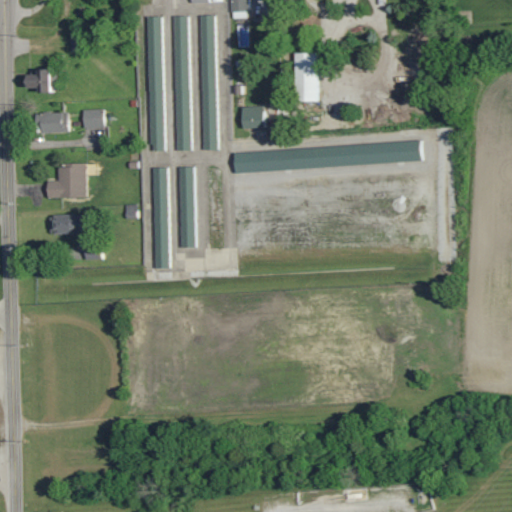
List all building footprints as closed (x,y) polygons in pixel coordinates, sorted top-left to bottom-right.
[(248,0),(230,0),(231,11),(248,11),(248,0)] [(218,150),(216,15),(201,16),(203,150),(218,150)] [(176,151),(192,150),(190,16),(174,16),(176,151)] [(166,151),(163,17),(148,17),(150,151),(166,151)] [(317,53),(295,53),(296,102),(318,101),(317,53)] [(26,88),(37,88),(37,93),(51,93),(50,69),(36,70),(36,75),(26,75),(26,88)] [(242,128),(265,128),(264,107),(241,108),(242,128)] [(84,128),(105,127),(105,110),(84,110),(84,128)] [(69,112),(41,113),(41,133),(70,132),(69,112)] [(422,163),(421,142),(233,152),(234,172),(422,163)] [(88,197),(87,164),(59,164),(59,181),(47,181),(48,198),(88,197)] [(194,167),(180,167),(181,247),(195,247),(194,167)] [(155,268),(170,267),(168,168),(152,168),(155,268)] [(87,214),(53,215),(53,235),(87,233),(87,214)] [(84,246),(85,260),(103,259),(102,245),(84,246)]
